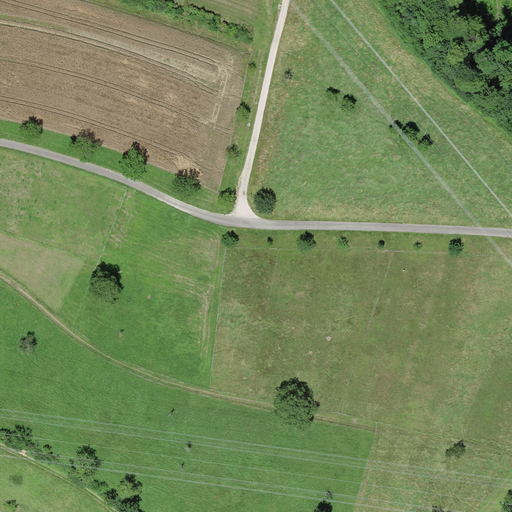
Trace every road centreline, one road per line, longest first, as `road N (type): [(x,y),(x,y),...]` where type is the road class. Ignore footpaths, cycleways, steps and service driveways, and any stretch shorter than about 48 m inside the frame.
road 1 (unclassified): [(511,231),(237,220),(0,142)]
road 2 (track): [(283,0),(237,220)]
road 3 (track): [(113,511),(0,445)]
